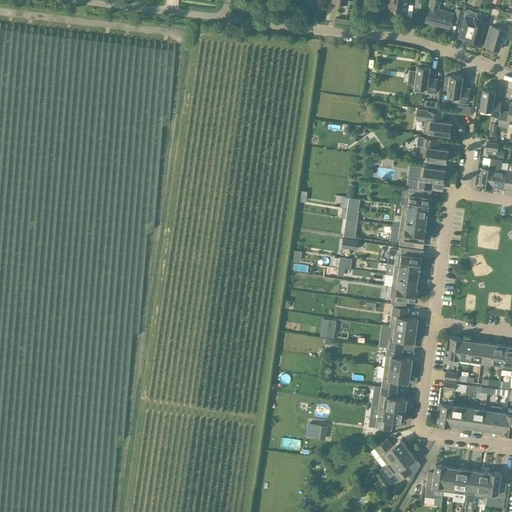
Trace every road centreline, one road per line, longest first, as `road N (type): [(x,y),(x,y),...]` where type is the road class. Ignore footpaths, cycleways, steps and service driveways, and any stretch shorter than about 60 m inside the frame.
road 1 (unclassified): [(429,45),(73,0)]
road 2 (residential): [(511,441),(422,428),(435,321)]
road 3 (residential): [(435,321),(450,201),(463,194)]
